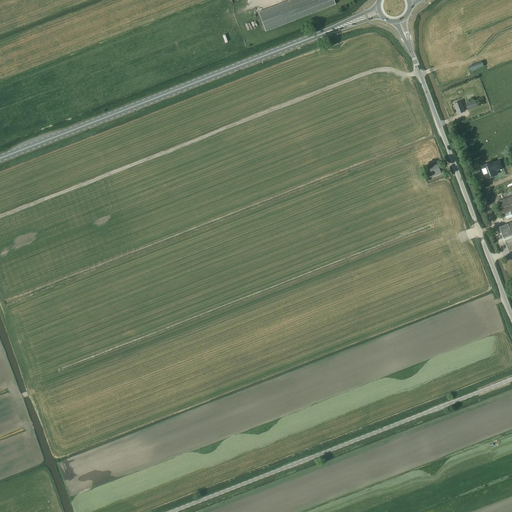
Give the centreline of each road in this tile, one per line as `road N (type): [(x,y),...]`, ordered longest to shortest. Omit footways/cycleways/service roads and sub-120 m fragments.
road 1 (track): [(0,216),(372,71),(420,75)]
road 2 (unclassified): [(173,511),(511,379)]
road 3 (primary): [(0,158),(335,28)]
road 4 (unclassified): [(511,320),(407,40)]
